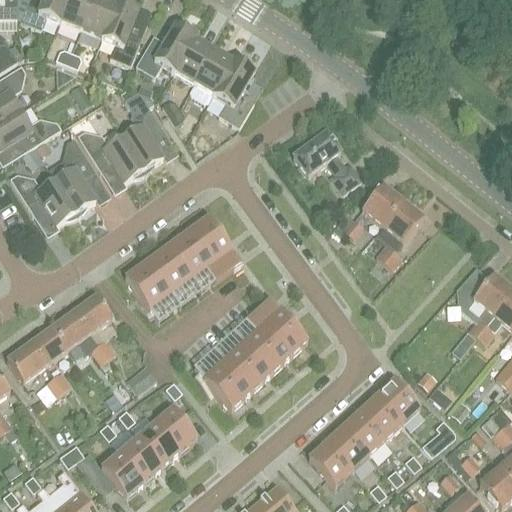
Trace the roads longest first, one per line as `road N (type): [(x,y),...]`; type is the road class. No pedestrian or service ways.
road 1 (residential): [(197,511),(368,365),(222,165)]
road 2 (residential): [(511,252),(324,97)]
road 3 (residential): [(29,291),(56,284),(222,165)]
road 4 (tertiary): [(511,206),(344,71)]
road 5 (tertiary): [(344,71),(235,0)]
road 6 (residential): [(222,165),(324,97)]
